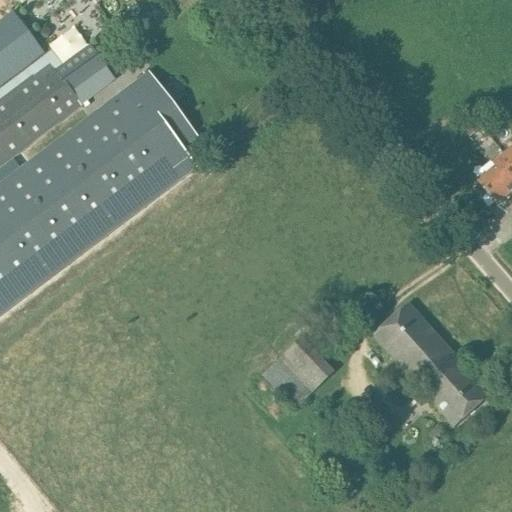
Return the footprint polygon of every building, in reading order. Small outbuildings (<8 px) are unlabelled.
[(12,14),(0,22),(0,90),(45,56),(12,14)] [(0,169),(13,160),(116,81),(90,46),(56,71),(51,64),(0,101),(0,169)] [(0,317),(196,169),(182,150),(198,138),(150,74),(21,171),(13,160),(0,169),(0,317)] [(480,124),(472,115),(459,126),(466,135),(480,124)] [(495,168),(478,182),(497,206),(511,193),(511,147),(493,164),(495,168)] [(409,306),(373,339),(453,429),(490,397),(409,306)] [(301,339),(262,376),(295,411),(335,374),(301,339)] [(361,468),(386,446),(372,430),(348,452),(361,468)]
